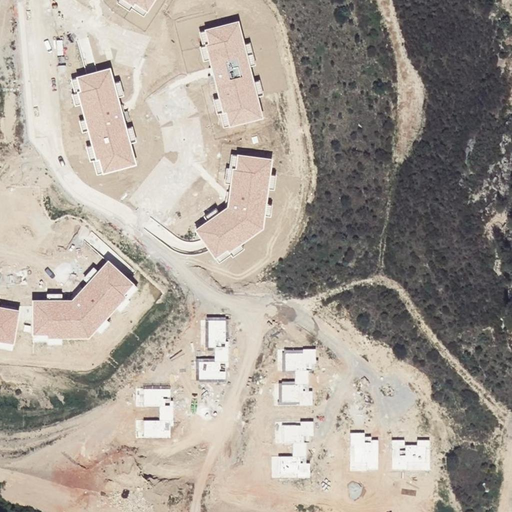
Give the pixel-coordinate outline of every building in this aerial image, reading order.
[(157,0),(120,0),(146,17),(157,0)] [(264,118),(238,22),(202,31),(228,127),(264,118)] [(33,25),(19,26),(23,83),(37,82),(33,25)] [(137,166),(110,68),(73,78),(100,176),(137,166)] [(227,208),(196,231),(218,261),(264,229),(273,160),(235,155),(227,208)] [(72,301),(32,301),(33,339),(89,339),(134,285),(108,261),(72,301)] [(20,312),(0,308),(0,346),(13,349),(20,312)] [(205,361),(205,378),(226,378),(226,361),(228,361),(228,346),(226,346),(226,320),(208,320),(208,347),(218,347),(218,361),(205,361)] [(316,349),(303,349),(303,353),(285,353),(285,370),(295,370),(295,384),(281,384),(282,401),(299,401),(299,405),(313,405),(313,394),(308,394),(308,370),(312,370),(312,360),(316,360),(316,349)] [(144,420),(144,437),(170,437),(170,420),(173,420),(173,405),(170,405),(170,388),(144,388),(144,405),(160,405),(160,420),(144,420)] [(314,421),(300,421),(300,425),(283,425),(282,442),(292,442),(292,456),(278,456),(278,474),(296,474),(296,478),(309,478),(310,466),(306,466),(306,442),(310,442),(310,432),(314,432),(314,421)] [(350,470),(378,470),(378,440),(372,440),(372,436),(365,436),(365,433),(350,433),(350,470)] [(400,440),(392,440),(392,469),(429,470),(429,440),(417,440),(417,445),(400,445),(400,440)]
